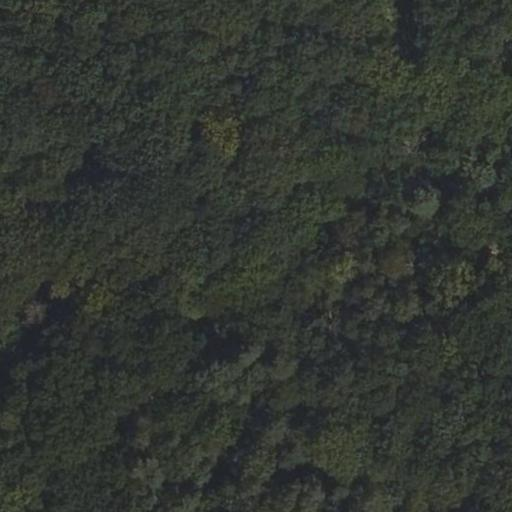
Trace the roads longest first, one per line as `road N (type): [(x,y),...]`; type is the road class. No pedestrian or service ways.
road 1 (track): [(17,511),(511,12)]
road 2 (unknown): [(511,288),(398,120)]
road 3 (unknown): [(383,0),(398,120)]
